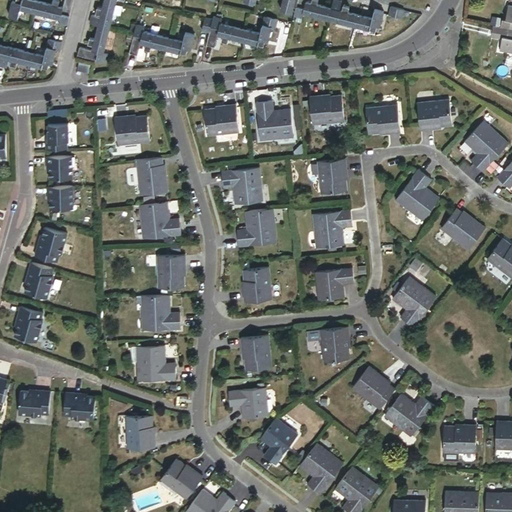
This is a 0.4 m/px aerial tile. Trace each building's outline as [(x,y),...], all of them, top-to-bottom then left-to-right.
[(21,11),(36,14),(39,3),(27,0),(16,0),(15,2),(13,2),(9,17),(19,19),(21,11)] [(69,27),(75,0),(66,0),(64,9),(60,8),(61,2),(55,0),(53,6),(39,3),(36,14),(62,21),(61,25),(69,27)] [(100,26),(113,29),(119,3),(106,0),(104,9),(99,8),(98,15),(103,16),(102,18),(94,16),(92,24),(100,26)] [(304,13),(330,19),(332,8),(318,5),(318,0),(311,0),(311,3),(307,2),(307,0),(283,0),(281,9),(293,11),(294,6),(297,7),(295,15),(303,17),(304,13)] [(334,0),(332,8),(330,19),(356,26),(359,14),(350,12),(351,6),(345,4),(343,10),(341,10),(343,1),(337,0),(334,0)] [(496,18),(495,25),(511,28),(511,5),(509,5),(506,20),(496,18)] [(390,13),(403,16),(405,9),(391,6),(390,13)] [(359,14),(356,26),(377,31),(378,25),(381,26),(385,12),(376,9),(374,18),(359,14)] [(203,31),(211,33),(215,19),(206,17),(203,31)] [(231,38),(244,42),(247,30),(223,24),(224,19),(217,17),(216,17),(215,19),(211,33),(208,46),(217,48),(220,35),(225,36),(224,42),(230,43),(231,38)] [(265,25),(274,27),(277,28),(279,20),(267,17),(265,25)] [(247,30),(244,42),(265,47),(267,41),(270,42),(274,27),(265,25),(262,34),(247,30)] [(511,28),(495,25),(493,37),(503,39),(501,50),(511,52),(511,28)] [(106,55),(113,29),(100,26),(97,40),(92,39),(90,46),(95,47),(94,52),(81,48),(79,56),(108,63),(110,55),(106,55)] [(166,52),(169,40),(159,37),(152,35),(145,34),(146,29),(138,27),(131,55),(139,57),(142,45),(147,47),(146,51),(152,53),(153,49),(166,52)] [(184,43),(169,40),(166,52),(187,57),(189,52),(192,52),(196,37),(186,34),(184,43)] [(49,49),(58,51),(61,52),(64,44),(51,40),(49,49)] [(6,47),(3,58),(0,67),(8,69),(10,60),(13,61),(11,66),(18,67),(19,62),(29,65),(31,54),(6,47)] [(31,54),(29,65),(50,70),(51,65),(54,66),(58,51),(49,49),(47,58),(31,54)] [(342,93),(331,95),(323,96),(323,93),(311,94),(313,123),(345,119),(342,93)] [(432,125),(440,124),(454,123),(451,97),(417,100),(419,129),(432,128),(432,125)] [(261,138),(279,136),(278,131),(294,129),(291,106),(273,108),(272,99),(257,101),(261,138)] [(237,103),(225,104),(225,107),(216,108),(206,109),(208,135),(240,132),(237,103)] [(369,132),(381,131),(389,130),(389,133),(402,132),(398,103),(367,106),(369,132)] [(129,118),(129,114),(115,116),(118,144),(151,141),(148,115),(138,116),(129,118)] [(492,132),(495,129),(484,118),(481,122),(492,132)] [(509,141),(495,129),(492,132),(481,122),(466,138),(478,150),(471,158),(483,170),(509,141)] [(47,144),(48,151),(69,150),(69,143),(71,143),(70,125),(50,125),(50,135),(50,144),(47,144)] [(7,135),(0,135),(0,158),(8,158),(7,135)] [(164,155),(138,158),(141,193),(170,190),(168,175),(166,175),(164,162),(164,155)] [(348,189),(347,177),(346,169),(349,169),(347,156),(318,160),(322,192),(348,189)] [(50,166),(51,172),(51,181),(73,181),(73,157),(48,158),(48,166),(50,166)] [(511,160),(500,174),(511,185),(511,184),(511,160)] [(236,202),(260,199),(258,184),(262,184),(260,166),(222,170),(224,186),(233,185),(236,202)] [(396,198),(411,209),(414,206),(426,215),(440,196),(426,185),(432,178),(420,168),(396,198)] [(74,187),(48,188),(48,196),(51,196),(51,202),(51,211),(74,211),(74,187)] [(170,218),(168,200),(146,203),(147,217),(142,217),(144,238),(183,234),(182,217),(170,218)] [(414,206),(411,209),(423,219),(426,215),(414,206)] [(273,223),(271,207),(246,210),(249,227),(238,228),(240,244),(279,241),(277,222),(273,223)] [(487,227),(475,217),(473,220),(464,212),(457,207),(442,227),(470,249),(487,227)] [(314,212),(316,230),(320,230),(322,245),(331,244),(338,244),(347,243),(345,225),(354,223),(352,208),(314,212)] [(473,220),(475,217),(466,210),(464,212),(473,220)] [(47,229),(44,236),(47,237),(45,243),(43,242),(40,241),(36,256),(58,263),(60,256),(63,257),(69,235),(47,229)] [(511,243),(511,244),(503,237),(487,258),(511,276),(511,243)] [(184,285),(183,274),(183,265),(186,265),(186,253),(158,254),(159,286),(184,285)] [(51,276),(53,268),(31,263),(27,278),(29,278),(31,279),(30,285),(27,284),(25,292),(48,298),(54,277),(51,276)] [(270,266),(244,268),(245,281),(242,281),(244,301),(273,298),(270,266)] [(366,266),(357,267),(358,274),(366,273),(366,266)] [(318,298),(341,296),(340,282),(343,282),(354,281),(352,267),(315,270),(318,298)] [(410,274),(408,278),(420,287),(423,283),(410,274)] [(420,287),(408,278),(394,296),(408,307),(402,315),(414,324),(437,294),(423,283),(420,287)] [(169,312),(169,294),(144,295),(145,310),(141,310),(141,329),(180,328),(180,311),(169,312)] [(18,321),(20,322),(22,322),(20,328),(18,328),(16,337),(38,343),(44,320),(42,320),(44,312),(22,306),(18,321)] [(351,356),(350,344),(349,336),(351,336),(350,323),(322,326),(326,359),(351,356)] [(243,335),(245,348),(248,348),(249,356),(250,367),(276,365),(273,332),(243,335)] [(143,360),(138,360),(139,380),(178,378),(177,362),(167,363),(166,345),(142,346),(143,360)] [(143,360),(142,346),(133,346),(134,360),(138,360),(143,360)] [(353,387),(380,408),(396,388),(390,384),(380,376),(382,374),(370,364),(353,387)] [(392,381),(382,374),(380,376),(390,384),(392,381)] [(10,378),(0,376),(0,399),(5,401),(10,378)] [(251,400),(253,415),(276,411),(272,384),(235,390),(237,403),(248,401),(251,400)] [(52,390),(37,389),(37,392),(31,391),(22,390),(20,414),(44,415),(44,412),(51,413),(52,390)] [(97,396),(88,396),(82,395),(83,393),(68,392),(66,415),(73,415),(73,418),(95,419),(97,396)] [(401,393),(387,412),(399,421),(397,424),(411,435),(434,405),(422,396),(416,404),(401,393)] [(399,421),(387,412),(385,415),(397,424),(399,421)] [(300,431),(278,414),(276,417),(265,433),(275,440),(273,442),(267,452),(279,461),(300,431)] [(158,447),(157,434),(154,434),(153,426),(153,416),(127,417),(129,449),(158,447)] [(511,422),(509,422),(509,420),(497,419),(497,427),(497,435),(497,448),(511,448),(511,422)] [(477,424),(464,424),(465,426),(456,426),(445,425),(444,452),(477,453),(477,424)] [(275,440),(265,433),(263,435),(273,442),(275,440)] [(332,448),(319,439),(317,442),(329,451),(332,448)] [(329,451),(317,442),(303,461),(317,471),(311,480),(324,490),(347,459),(332,448),(329,451)] [(310,449),(305,446),(300,454),(304,457),(310,449)] [(205,477),(195,470),(194,473),(187,467),(177,460),(161,480),(187,500),(205,477)] [(365,472),(354,464),(351,468),(362,476),(365,472)] [(351,468),(337,487),(351,497),(345,505),(354,511),(360,511),(381,484),(365,472),(362,476),(351,468)] [(479,511),(480,496),(464,496),(465,491),(447,491),(445,511),(479,511)] [(190,511),(229,511),(236,504),(223,494),(217,502),(203,492),(189,511),(190,511)] [(503,497),(488,496),(487,511),(511,511),(511,492),(503,492),(503,497)] [(427,511),(428,499),(396,497),(395,511),(427,511)]
